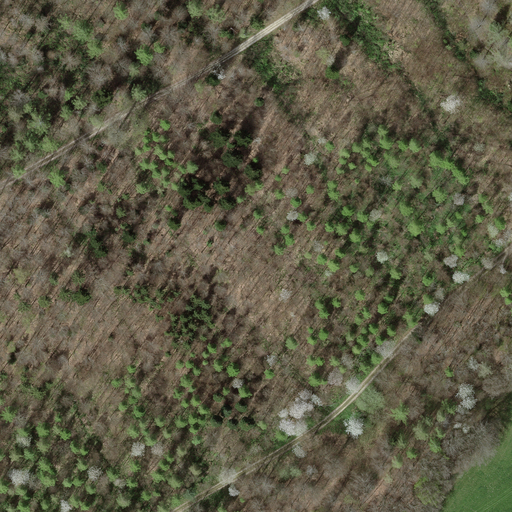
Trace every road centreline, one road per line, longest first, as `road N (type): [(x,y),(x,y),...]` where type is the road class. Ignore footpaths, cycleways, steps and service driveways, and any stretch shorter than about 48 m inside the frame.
road 1 (track): [(511,257),(405,341),(308,435),(180,511)]
road 2 (track): [(0,181),(231,58),(312,0)]
